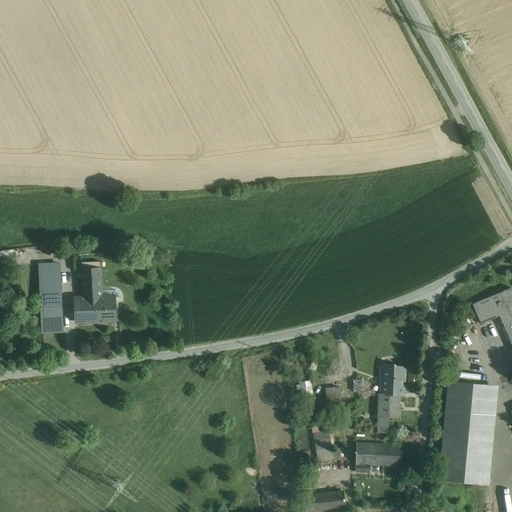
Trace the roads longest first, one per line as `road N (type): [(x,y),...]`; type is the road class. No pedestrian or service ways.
road 1 (residential): [(0,378),(311,331),(436,291),(511,245)]
road 2 (track): [(436,291),(414,511)]
road 3 (tertiary): [(511,186),(410,0)]
